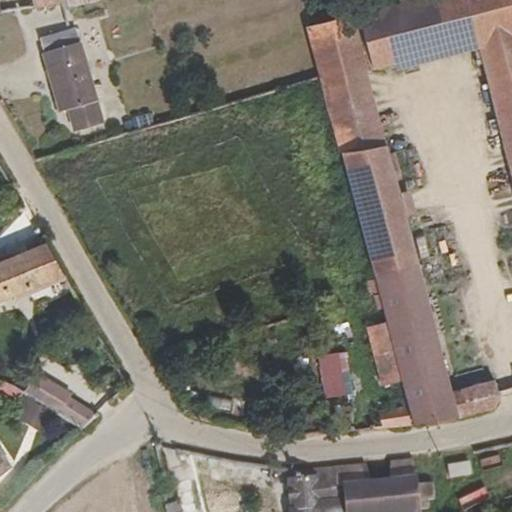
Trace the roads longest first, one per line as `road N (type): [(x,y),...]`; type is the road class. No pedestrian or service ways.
road 1 (tertiary): [(511,410),(474,423),(308,445),(140,420)]
road 2 (residential): [(140,420),(136,378),(0,148)]
road 3 (unknown): [(463,148),(511,339)]
road 4 (tertiary): [(140,420),(41,474),(14,511)]
